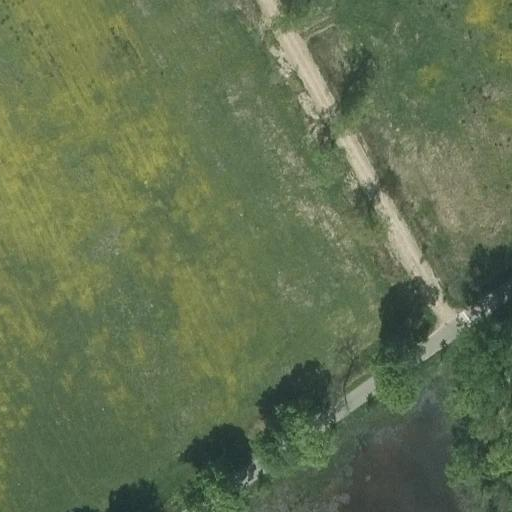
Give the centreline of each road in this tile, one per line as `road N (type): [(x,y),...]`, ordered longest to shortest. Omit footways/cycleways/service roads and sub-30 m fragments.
road 1 (unclassified): [(197,511),(511,287)]
road 2 (track): [(452,329),(263,0)]
